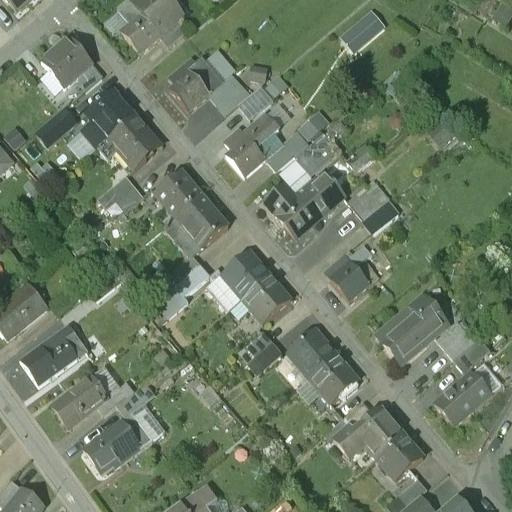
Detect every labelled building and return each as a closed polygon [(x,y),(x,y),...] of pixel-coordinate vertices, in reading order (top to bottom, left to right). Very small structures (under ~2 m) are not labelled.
[(33,0),(2,0),(16,15),(33,0)] [(167,0),(143,0),(122,18),(130,29),(122,36),(141,59),(177,29),(185,21),(167,0)] [(310,49),(325,67),(361,36),(346,19),(310,49)] [(177,29),(160,43),(168,52),(185,38),(177,29)] [(69,45),(42,68),(65,95),(92,71),(69,45)] [(197,66),(188,74),(191,78),(196,83),(205,75),(197,66)] [(191,78),(171,94),(189,116),(209,99),(196,83),(191,78)] [(264,91),(270,100),(286,89),(280,80),(264,91)] [(99,107),(85,119),(107,145),(135,122),(114,97),(101,108),(99,107)] [(37,132),(52,148),(77,125),(63,109),(37,132)] [(135,122),(107,145),(134,176),(146,165),(143,162),(158,150),(135,122)] [(260,141),(252,132),(243,139),(246,143),(251,149),(260,141)] [(246,143),(226,160),(244,182),(265,165),(251,149),(246,143)] [(0,154),(0,179),(12,169),(0,154)] [(181,175),(154,199),(175,224),(202,201),(181,175)] [(322,176),(294,200),(316,226),(344,203),(322,176)] [(100,200),(109,209),(116,203),(126,215),(144,200),(125,178),(100,200)] [(294,200),(286,190),(265,207),(296,243),(316,226),(294,200)] [(175,224),(163,234),(189,263),(190,263),(191,262),(228,231),(202,201),(175,224)] [(381,212),(363,226),(372,238),(391,224),(381,212)] [(356,255),(347,262),(349,266),(355,272),(364,265),(356,255)] [(247,256),(219,279),(241,304),(268,281),(247,256)] [(7,258),(0,263),(0,281),(1,284),(17,272),(7,258)] [(189,263),(161,287),(170,297),(200,271),(191,262),(190,263),(189,263)] [(349,266),(329,283),(348,305),(368,288),(355,272),(349,266)] [(108,281),(90,295),(98,305),(116,291),(108,281)] [(268,281),(241,304),(262,329),(289,306),(268,281)] [(28,290),(0,311),(0,335),(7,345),(47,314),(28,290)] [(422,300),(376,339),(400,367),(446,328),(422,300)] [(511,303),(502,318),(511,324),(511,303)] [(455,328),(435,345),(452,365),(472,348),(455,328)] [(67,330),(20,365),(39,390),(86,355),(67,330)] [(314,335),(286,358),(308,384),(335,360),(314,335)] [(260,337),(243,352),(252,363),(270,348),(260,337)] [(472,348),(452,365),(462,378),(489,355),(478,343),(472,348)] [(270,348),(252,363),(262,374),(279,359),(270,348)] [(335,360),(308,384),(327,408),(342,395),(344,398),(354,390),(352,387),(355,384),(335,360)] [(471,376),(433,407),(452,430),(490,398),(471,376)] [(92,381),(53,409),(70,432),(108,402),(92,381)] [(139,394),(116,411),(124,423),(148,406),(139,394)] [(378,411),(351,434),(349,432),(333,445),(348,462),(364,449),(375,463),(403,439),(378,411)] [(342,423),(322,440),(329,448),(333,445),(349,432),(342,423)] [(103,439),(84,453),(103,478),(122,464),(113,452),(103,439)] [(403,439),(375,463),(393,483),(420,460),(403,439)] [(123,444),(113,452),(122,464),(128,460),(130,462),(134,459),(123,444)] [(207,491),(180,509),(181,511),(204,511),(216,504),(207,491)] [(41,511),(21,495),(6,511),(41,511)] [(429,511),(419,500),(405,511),(429,511)] [(442,511),(463,511),(462,510),(462,507),(461,505),(460,503),(457,502),(455,502),(453,503),(442,511)]
